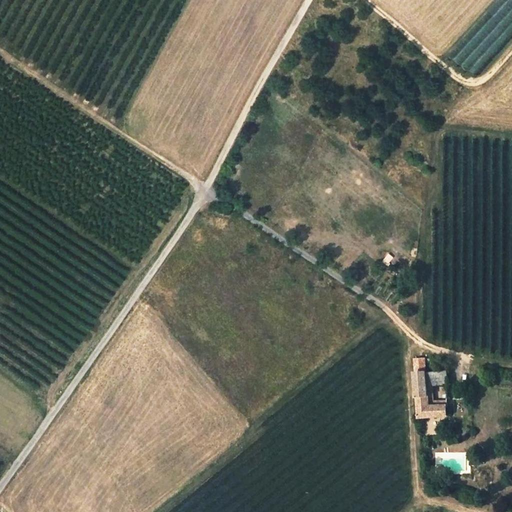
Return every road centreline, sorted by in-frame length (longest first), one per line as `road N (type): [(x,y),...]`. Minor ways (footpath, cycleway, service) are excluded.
road 1 (track): [(0,484),(206,189),(304,0)]
road 2 (track): [(206,189),(381,305),(414,341)]
